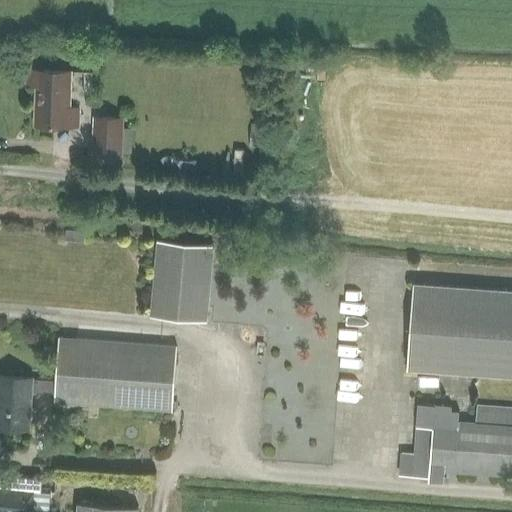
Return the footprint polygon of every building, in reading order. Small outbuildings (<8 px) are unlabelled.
[(38,0),(38,21),(62,21),(62,0),(38,0)] [(24,70),(23,89),(35,89),(33,126),(77,128),(78,108),(68,107),(70,71),(24,70)] [(123,117),(93,116),(91,164),(121,165),(123,117)] [(251,123),(249,147),(271,148),(273,122),(258,121),(258,123),(251,123)] [(65,240),(73,240),(74,230),(66,229),(65,240)] [(85,231),(74,230),(73,240),(84,241),(85,231)] [(156,243),(149,316),(205,321),(212,249),(156,243)] [(511,291),(411,284),(404,369),(511,377),(511,291)] [(0,424),(28,427),(30,391),(54,393),(53,403),(171,412),(176,346),(57,337),(54,380),(0,375),(0,424)] [(398,476),(411,477),(426,478),(426,482),(441,483),(442,470),(511,475),(511,408),(475,406),(473,425),(457,423),(457,412),(450,411),(450,407),(416,404),(413,452),(400,451),(398,476)] [(0,511),(31,511),(33,492),(41,492),(42,478),(0,474),(0,511)]
